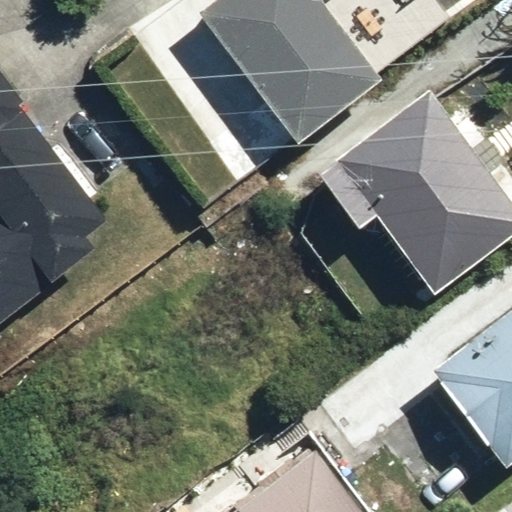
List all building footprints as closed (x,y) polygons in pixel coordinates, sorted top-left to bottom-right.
[(319,0),(211,0),(190,17),(299,155),(384,89),(316,3),(319,0)] [(104,223),(0,81),(0,328),(99,257),(85,238),(104,223)] [(511,237),(511,199),(427,92),(309,185),(349,236),(366,223),(429,302),(511,237)] [(511,434),(511,309),(451,357),(511,434)] [(355,511),(307,449),(222,511),(355,511)]
